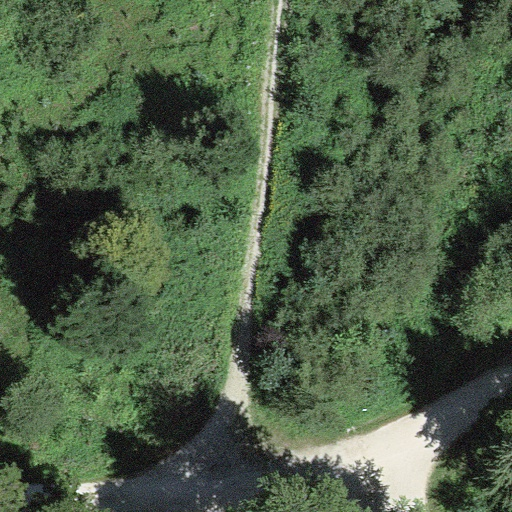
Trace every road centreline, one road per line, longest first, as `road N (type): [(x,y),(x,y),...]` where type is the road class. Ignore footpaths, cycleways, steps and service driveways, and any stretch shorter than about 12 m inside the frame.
road 1 (track): [(265,509),(280,0)]
road 2 (track): [(511,389),(265,509)]
road 3 (track): [(265,509),(0,492)]
